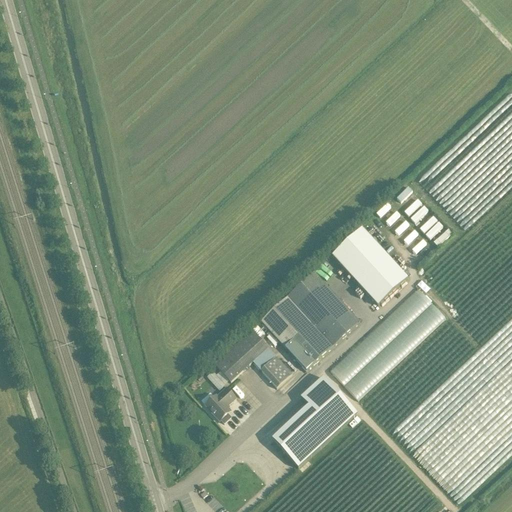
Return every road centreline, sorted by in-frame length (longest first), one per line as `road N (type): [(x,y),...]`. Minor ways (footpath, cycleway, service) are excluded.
road 1 (tertiary): [(158,511),(4,0)]
road 2 (unclassified): [(73,511),(0,297)]
